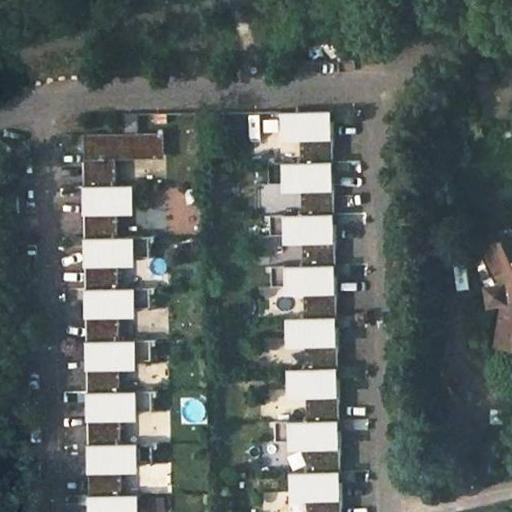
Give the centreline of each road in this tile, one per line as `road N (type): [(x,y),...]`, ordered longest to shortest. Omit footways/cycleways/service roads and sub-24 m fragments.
road 1 (residential): [(386,86),(391,511)]
road 2 (residential): [(38,98),(49,511)]
road 3 (residential): [(386,86),(38,98)]
